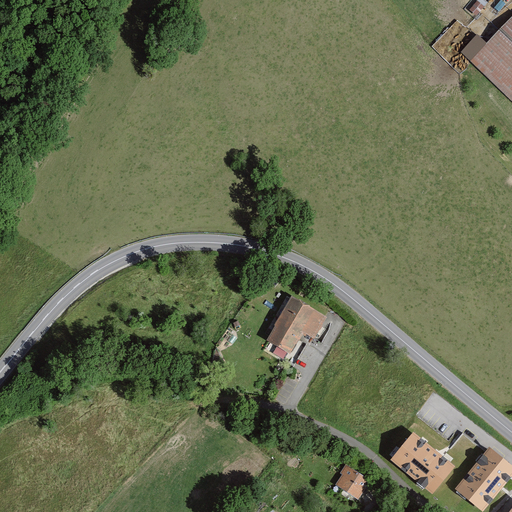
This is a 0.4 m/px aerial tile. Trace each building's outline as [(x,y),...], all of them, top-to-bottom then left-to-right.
[(483,0),(476,0),(468,9),(476,16),(488,4),(483,0)] [(511,19),(471,62),(511,101),(511,19)] [(292,297),(267,341),(290,354),(303,333),(314,340),(327,318),(292,297)] [(456,467),(414,432),(390,461),(433,495),(456,467)] [(480,511),(483,511),(511,476),(511,467),(488,449),(455,489),(480,511)] [(369,479),(346,464),(340,473),(342,475),(335,486),(358,501),(366,488),(364,487),(369,479)]
